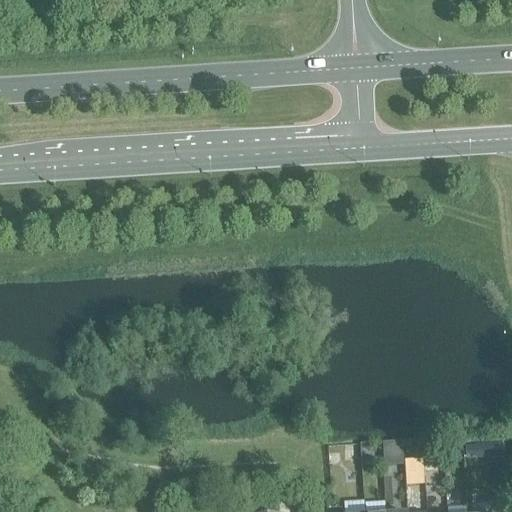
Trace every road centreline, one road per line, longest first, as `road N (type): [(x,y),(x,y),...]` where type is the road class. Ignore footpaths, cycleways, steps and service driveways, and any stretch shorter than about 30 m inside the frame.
road 1 (secondary): [(0,170),(357,149)]
road 2 (secondary): [(355,69),(0,90)]
road 3 (secondary): [(511,59),(355,69)]
road 4 (secondary): [(357,149),(511,139)]
